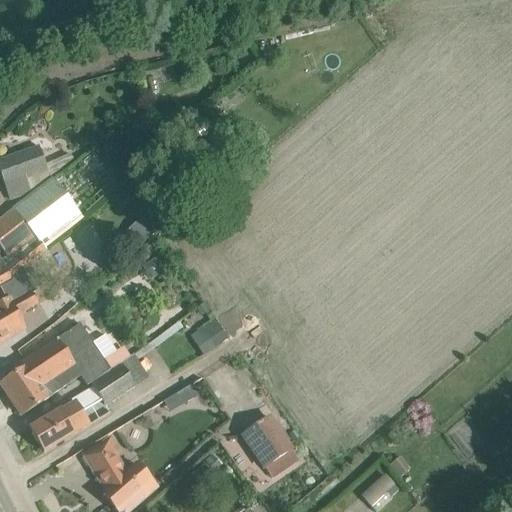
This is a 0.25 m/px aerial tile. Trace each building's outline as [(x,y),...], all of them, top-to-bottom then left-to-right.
[(45,174),(38,146),(0,159),(0,173),(10,201),(30,194),(25,181),(45,174)] [(0,288),(12,282),(10,280),(23,269),(39,256),(44,252),(35,242),(37,241),(41,246),(80,215),(53,180),(0,220),(0,248),(7,258),(0,261),(0,260),(0,288)] [(0,343),(24,329),(17,317),(38,305),(32,293),(37,290),(23,269),(10,280),(12,282),(0,288),(0,291),(6,301),(0,304),(0,343)] [(216,318),(193,335),(206,354),(229,337),(216,318)] [(104,335),(91,343),(80,325),(14,370),(17,375),(1,385),(22,417),(80,376),(87,387),(130,358),(123,348),(116,353),(104,335)] [(148,378),(134,358),(92,386),(105,407),(148,378)] [(242,378),(256,407),(268,401),(255,372),(242,378)] [(189,390),(186,394),(186,399),(190,402),(197,401),(200,397),(199,392),(194,389),(189,390)] [(60,412),(30,430),(44,453),(88,426),(74,404),(60,413),(60,412)] [(267,416),(239,436),(270,478),(296,459),(267,416)] [(109,489),(106,492),(103,495),(118,511),(130,511),(158,489),(140,465),(126,475),(114,455),(118,453),(109,439),(83,455),(100,483),(104,481),(109,489)] [(386,493),(370,507),(374,511),(376,511),(391,499),(390,498),(386,493)]
